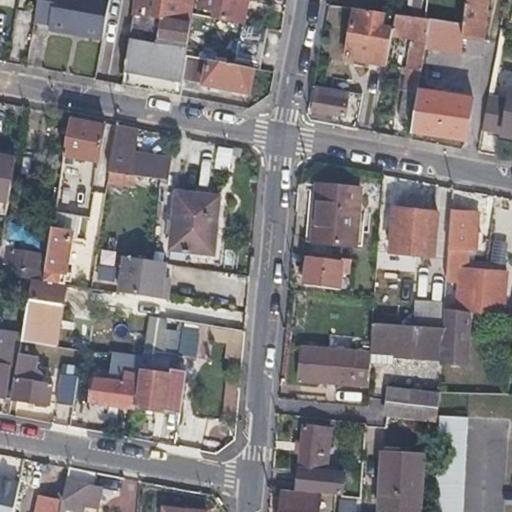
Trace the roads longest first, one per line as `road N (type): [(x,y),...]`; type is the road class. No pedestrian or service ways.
road 1 (residential): [(284,136),(256,483)]
road 2 (residential): [(0,82),(284,136)]
road 3 (residential): [(256,483),(0,434)]
road 4 (residential): [(284,136),(511,180)]
road 5 (residential): [(310,0),(284,136)]
